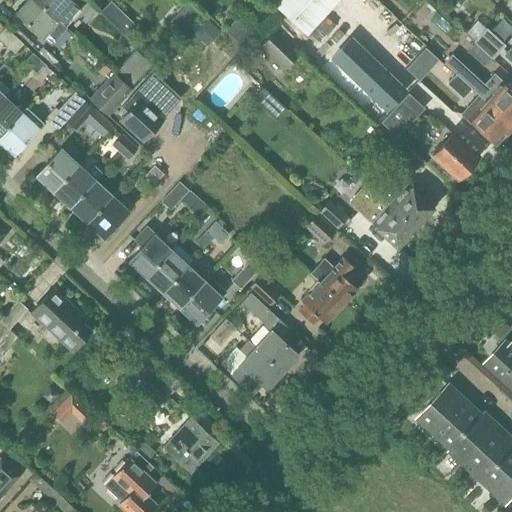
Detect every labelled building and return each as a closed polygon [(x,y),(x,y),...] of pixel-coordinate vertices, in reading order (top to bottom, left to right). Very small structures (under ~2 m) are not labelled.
[(60,20),(38,0),(26,0),(16,11),(50,43),(67,26),(60,20)] [(38,0),(60,20),(67,26),(82,9),(72,0),(38,0)] [(278,0),(272,7),(306,37),(309,34),(326,16),(340,0),(278,0)] [(102,11),(130,37),(139,27),(111,1),(102,11)] [(130,37),(102,11),(91,22),(119,48),(130,37)] [(326,16),(309,34),(319,43),(335,24),(326,16)] [(230,24),(224,31),(243,48),(249,41),(230,24)] [(23,43),(6,27),(0,33),(0,38),(15,52),(23,43)] [(495,59),(505,49),(481,27),(471,37),(495,59)] [(267,33),(250,47),(279,73),(297,59),(282,47),(267,33)] [(328,56),(386,112),(407,91),(347,34),(328,56)] [(32,68),(41,59),(33,52),(25,61),(32,68)] [(452,54),(444,62),(456,74),(471,87),(478,94),(486,101),(511,125),(511,91),(503,83),(494,74),(485,84),(452,54)] [(41,59),(32,68),(38,74),(47,65),(41,59)] [(153,70),(121,105),(128,112),(122,119),(145,140),(166,115),(165,113),(181,96),(153,70)] [(108,114),(132,88),(114,71),(90,98),(108,114)] [(471,87),(456,74),(448,83),(462,96),(471,87)] [(262,88),(252,99),(260,107),(270,95),(262,88)] [(55,110),(44,121),(56,132),(69,118),(86,101),(76,92),(74,93),(58,112),(55,110)] [(408,92),(381,121),(396,135),(416,114),(419,103),(408,92)] [(511,125),(486,101),(478,94),(461,113),(493,143),(503,132),(505,134),(511,125)] [(0,135),(22,112),(5,96),(0,102),(0,135)] [(86,101),(69,118),(78,127),(95,109),(86,101)] [(22,112),(0,135),(0,140),(14,153),(12,155),(13,156),(43,123),(26,107),(22,112)] [(451,132),(432,153),(457,177),(459,175),(464,174),(464,170),(477,156),(451,132)] [(122,151),(130,142),(122,134),(114,143),(122,151)] [(397,137),(381,155),(404,176),(420,159),(397,137)] [(130,142),(122,151),(126,155),(135,146),(130,142)] [(54,189),(79,163),(62,147),(36,175),(37,176),(38,174),(54,189)] [(79,163),(54,189),(71,205),(96,178),(100,174),(94,168),(89,172),(79,163)] [(164,174),(154,165),(145,175),(154,184),(164,174)] [(116,189),(100,174),(96,178),(71,205),(87,220),(112,194),(116,189)] [(379,194),(412,226),(414,224),(417,224),(422,218),(422,215),(429,207),(396,176),(379,194)] [(189,190),(179,181),(161,201),(171,210),(189,190)] [(412,226),(379,194),(365,182),(353,195),(356,197),(350,203),(395,244),(402,236),(406,236),(411,231),(410,227),(412,226)] [(112,194),(87,220),(104,236),(103,238),(104,238),(134,206),(117,189),(112,194)] [(346,218),(327,201),(318,212),(336,228),(346,218)] [(334,231),(315,214),(303,227),(322,244),(334,231)] [(214,237),(223,227),(215,221),(207,230),(214,237)] [(155,233),(147,225),(133,239),(142,247),(128,261),(129,262),(131,261),(147,276),(172,249),(171,248),(155,233)] [(221,243),(229,234),(223,227),(214,237),(221,243)] [(202,249),(214,237),(207,230),(195,243),(202,249)] [(172,249),(147,276),(164,291),(193,259),(176,243),(171,248),(172,249)] [(263,265),(253,256),(231,280),(241,289),(263,265)] [(324,257),(310,273),(319,282),(317,284),(340,306),(356,289),(351,283),(357,277),(360,273),(346,260),(343,264),(338,269),(324,257)] [(202,267),(193,259),(164,291),(180,306),(205,279),(197,272),(202,267)] [(205,279),(180,306),(197,321),(226,291),(209,275),(205,279)] [(279,295),(260,278),(252,287),(251,288),(270,305),(279,295)] [(340,306),(317,284),(301,301),(305,305),(299,311),(312,324),(318,318),(324,323),(340,306)] [(54,287),(31,312),(72,350),(91,329),(82,321),(86,317),(54,287)] [(271,328),(255,345),(283,371),(299,354),(285,342),(293,333),(250,292),(242,301),(271,328)] [(18,300),(0,319),(0,353),(1,355),(18,336),(9,328),(27,308),(18,300)] [(219,344),(223,340),(235,327),(225,318),(209,335),(219,344)] [(492,339),(473,360),(511,395),(511,338),(505,332),(496,343),(492,339)] [(255,345),(248,340),(240,349),(246,354),(239,363),(240,364),(231,373),(253,393),(262,384),(267,389),(283,371),(255,345)] [(157,384),(145,397),(156,408),(168,395),(157,384)] [(451,385),(420,419),(452,449),(450,451),(508,505),(511,499),(511,437),(485,413),(483,415),(451,385)] [(163,446),(190,472),(219,442),(192,416),(163,446)] [(136,450),(128,458),(146,474),(153,466),(136,450)] [(0,497),(21,475),(1,456),(0,456),(0,497)] [(145,495),(156,484),(146,474),(128,458),(103,484),(120,500),(119,502),(129,511),(151,511),(157,506),(145,495)]
